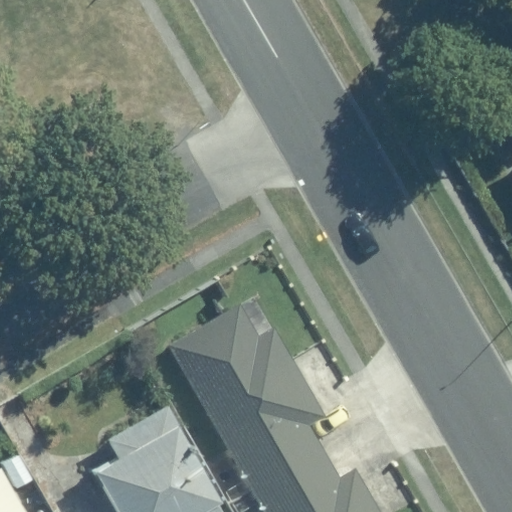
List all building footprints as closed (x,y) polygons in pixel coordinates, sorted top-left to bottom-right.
[(511,138),(496,147),(511,176),(511,138)] [(379,511),(363,485),(352,465),(340,474),(333,477),(301,421),(320,410),(269,321),(252,331),(235,300),(161,343),(174,366),(258,511),(379,511)] [(111,511),(217,511),(215,507),(160,406),(100,438),(110,456),(88,468),(111,511)] [(23,481),(9,456),(0,460),(0,475),(8,489),(23,481)] [(0,511),(11,511),(0,493),(0,511)]
